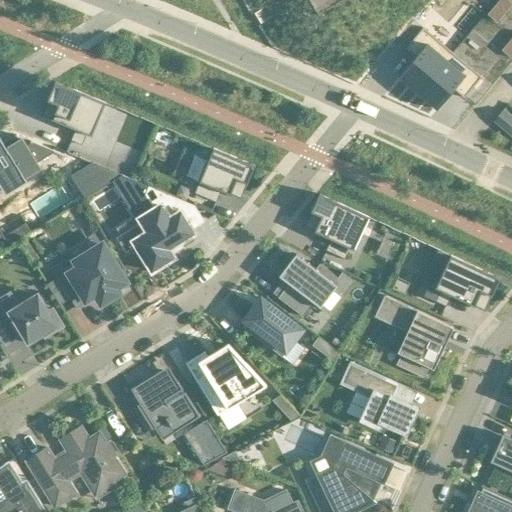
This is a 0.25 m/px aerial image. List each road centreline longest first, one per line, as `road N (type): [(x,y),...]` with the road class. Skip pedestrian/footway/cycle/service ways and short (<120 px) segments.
road 1 (residential): [(0,416),(199,294),(352,105)]
road 2 (unclassified): [(352,105),(126,8)]
road 3 (residential): [(418,511),(482,371),(511,326)]
road 4 (unclassified): [(511,177),(352,105)]
road 5 (residential): [(0,84),(126,8)]
